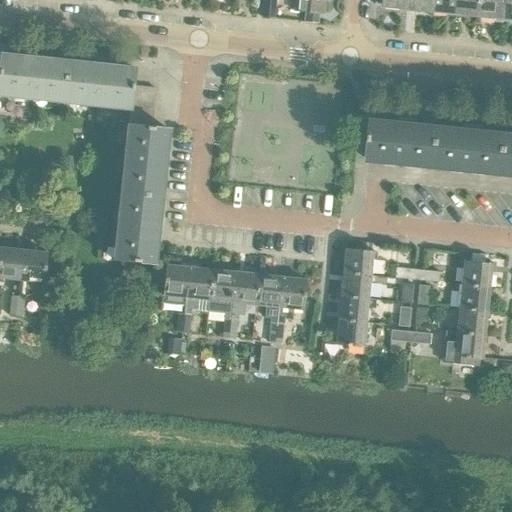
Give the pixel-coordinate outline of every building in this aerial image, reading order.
[(273,19),(274,0),(262,0),(261,17),(273,19)] [(293,0),(293,12),(304,13),(318,15),(322,15),(323,2),(327,2),(327,1),(331,2),(330,0),(293,0)] [(376,0),(376,6),(383,6),(383,7),(408,9),(408,0),(376,0)] [(408,0),(408,9),(431,12),(432,0),(408,0)] [(432,0),(431,12),(455,15),(456,0),(432,0)] [(456,0),(455,15),(479,17),(481,0),(456,0)] [(481,0),(479,17),(479,20),(502,22),(502,19),(503,19),(505,0),(481,0)] [(511,0),(505,0),(503,19),(511,20),(511,0)] [(304,14),(303,22),(318,23),(319,16),(304,14)] [(0,95),(130,110),(131,100),(133,86),(134,69),(0,54),(0,95)] [(133,86),(131,100),(154,103),(156,89),(133,86)] [(131,100),(130,110),(129,113),(153,115),(154,103),(131,100)] [(129,113),(128,125),(152,128),(153,115),(129,113)] [(371,121),(367,161),(435,168),(439,128),(371,121)] [(126,125),(119,193),(160,197),(167,129),(152,128),(128,125),(126,125)] [(439,128),(435,168),(502,175),(506,135),(439,128)] [(511,135),(506,135),(502,175),(511,176),(511,135)] [(153,266),(155,246),(160,197),(119,193),(112,261),(153,266)] [(0,248),(0,278),(18,281),(21,251),(0,248)] [(347,249),(344,274),(373,277),(375,252),(347,249)] [(21,251),(18,281),(17,296),(10,296),(9,306),(22,308),(23,297),(41,294),(45,254),(21,251)] [(466,262),(463,286),(490,288),(493,265),(466,262)] [(152,271),(150,286),(151,286),(162,287),(160,303),(184,305),(185,299),(188,269),(164,267),(163,272),(152,271)] [(396,279),(414,280),(415,270),(397,268),(396,279)] [(177,313),(175,324),(189,325),(191,310),(197,310),(198,300),(208,301),(211,271),(188,269),(185,299),(184,305),(183,314),(177,313)] [(208,301),(206,312),(224,314),(223,318),(222,318),(221,328),(235,330),(236,319),(229,318),(230,303),(233,273),(211,271),(208,301)] [(421,281),(439,283),(440,273),(422,271),(421,281)] [(230,303),(229,318),(236,319),(236,316),(242,317),(243,304),(254,306),(257,276),(233,273),(230,303)] [(344,274),(342,297),(378,301),(378,299),(370,299),(373,277),(344,274)] [(257,276),(254,306),(265,307),(264,317),(270,318),(269,333),(282,335),(283,325),(276,325),(281,278),(257,276)] [(281,278),(276,325),(283,325),(284,320),(291,320),(292,309),(301,310),(304,281),(281,278)] [(412,304),(414,286),(403,285),(402,303),(412,304)] [(429,305),(430,287),(419,286),(417,305),(429,305)] [(463,286),(461,309),(488,312),(490,288),(463,286)] [(342,297),(339,321),(368,324),(369,308),(377,309),(378,301),(342,297)] [(21,317),(22,308),(9,306),(8,315),(21,317)] [(410,328),(412,308),(400,307),(399,326),(410,328)] [(426,329),(428,310),(416,309),(415,328),(426,329)] [(461,309),(458,332),(446,331),(486,335),(488,312),(461,309)] [(337,344),(365,348),(368,324),(339,321),(337,344)] [(175,324),(174,333),(188,334),(189,325),(175,324)] [(221,328),(220,338),(234,339),(235,330),(221,328)] [(391,341),(410,343),(411,332),(392,330),(391,341)] [(486,335),(446,331),(442,363),(478,366),(479,359),(483,359),(486,335)] [(411,332),(410,343),(431,345),(432,334),(411,332)] [(269,333),(268,343),(281,344),(282,335),(269,333)] [(262,348),(261,359),(272,361),(273,351),(273,349),(262,348)] [(511,364),(503,364),(503,369),(508,374),(511,374),(511,364)]
